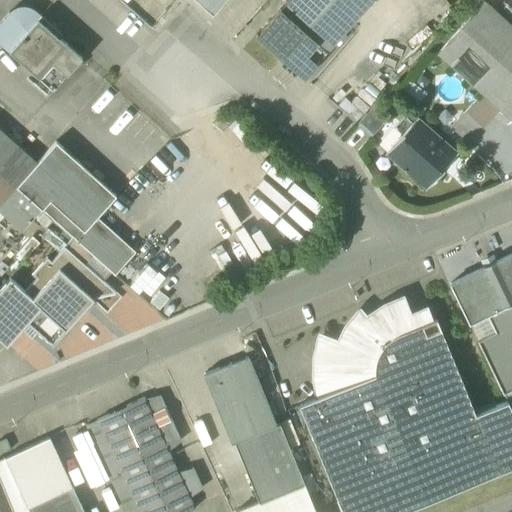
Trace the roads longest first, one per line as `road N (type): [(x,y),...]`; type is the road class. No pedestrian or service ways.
road 1 (unclassified): [(0,412),(375,257)]
road 2 (unclassified): [(375,257),(334,150),(198,35)]
road 3 (unclassified): [(375,257),(511,202)]
